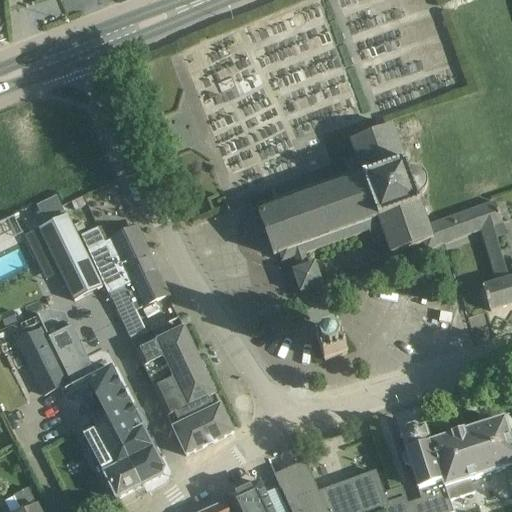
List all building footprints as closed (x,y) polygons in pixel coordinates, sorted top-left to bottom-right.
[(434,0),(341,0),(371,94),(405,83),(456,67),(434,0)] [(481,231),(493,227),(502,224),(495,204),(429,227),(425,218),(426,217),(428,216),(429,214),(430,212),(430,210),(430,208),(428,206),(427,205),(425,204),(423,204),(420,204),(418,198),(420,197),(423,195),(425,192),(427,188),(428,185),(428,181),(427,178),(425,175),(423,172),(420,170),(418,169),(415,169),(412,169),(408,169),(406,163),(407,162),(408,161),(409,160),(410,158),(410,156),(410,154),(409,152),(408,150),(406,149),(403,148),(401,149),(393,126),(350,142),(355,157),(344,162),(349,174),(262,205),(264,213),(258,215),(273,257),(280,255),(282,263),(294,258),(298,269),(292,271),(300,294),(323,286),(315,263),(308,266),(304,255),(368,232),(373,244),(385,240),(391,255),(424,243),(426,250),(481,231)] [(45,222),(65,213),(58,197),(37,207),(45,222)] [(67,217),(39,231),(74,303),(103,289),(67,217)] [(131,341),(146,333),(136,311),(168,296),(136,227),(111,239),(112,240),(105,244),(98,229),(81,237),(108,295),(109,294),(131,341)] [(511,279),(496,284),(482,288),(490,312),(511,305),(511,279)] [(5,327),(16,323),(12,312),(0,316),(5,327)] [(146,333),(131,341),(143,369),(154,389),(168,418),(172,429),(185,457),(233,434),(220,406),(215,397),(184,329),(183,329),(178,319),(146,333)] [(50,338),(48,339),(71,384),(73,388),(73,389),(87,382),(97,377),(96,376),(71,327),(50,338)] [(67,386),(39,330),(16,342),(44,398),(60,390),(62,393),(73,388),(71,384),(67,386)] [(339,332),(317,340),(325,362),(347,354),(339,332)] [(138,413),(135,414),(112,369),(97,377),(87,382),(110,424),(112,428),(119,441),(121,439),(144,487),(161,478),(164,470),(143,430),(146,429),(147,425),(141,414),(138,413)] [(400,490),(383,495),(388,507),(384,509),(385,511),(453,511),(451,502),(475,494),(470,482),(511,467),(511,444),(504,421),(430,445),(425,429),(420,431),(415,428),(408,430),(406,435),(400,437),(405,453),(421,501),(417,502),(405,506),(400,490)] [(110,424),(84,437),(116,498),(115,498),(116,501),(134,492),(144,487),(121,439),(119,441),(112,428),(110,424)] [(304,463),(274,477),(290,511),(375,511),(381,510),(384,509),(388,507),(383,495),(375,473),(318,494),(304,463)] [(272,511),(260,485),(227,500),(232,511),(272,511)] [(39,511),(37,507),(29,490),(5,503),(9,511),(39,511)]
